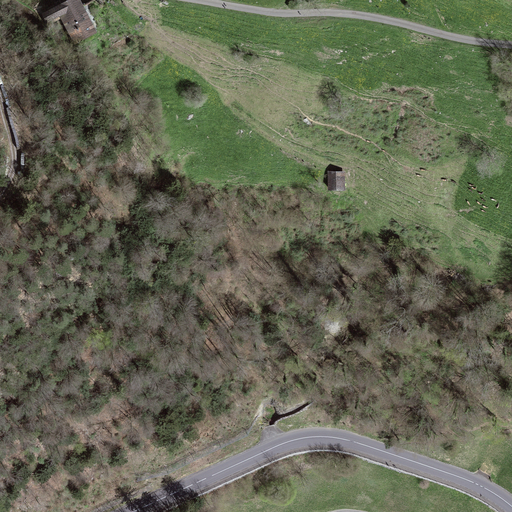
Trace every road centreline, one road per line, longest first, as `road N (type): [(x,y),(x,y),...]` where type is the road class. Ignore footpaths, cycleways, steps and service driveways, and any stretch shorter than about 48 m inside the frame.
road 1 (primary): [(511,506),(401,455),(321,436),(134,511)]
road 2 (residential): [(195,0),(272,13),(335,12),(511,44)]
